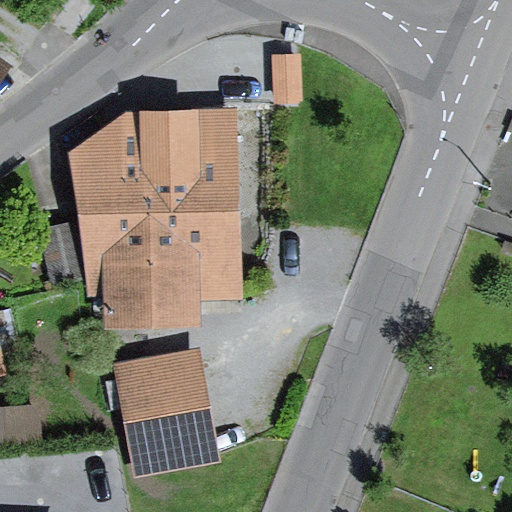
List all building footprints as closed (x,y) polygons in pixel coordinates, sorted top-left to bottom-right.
[(100,157),(70,164),(82,200),(227,196),(226,125),(183,128),(182,116),(129,117),(117,96),(81,122),(100,157)] [(190,285),(229,284),(227,196),(82,200),(95,316),(191,313),(190,285)] [(54,283),(86,276),(73,221),(42,228),(54,283)] [(113,375),(129,487),(215,474),(198,362),(113,375)] [(0,437),(44,435),(42,400),(0,402),(0,437)]
